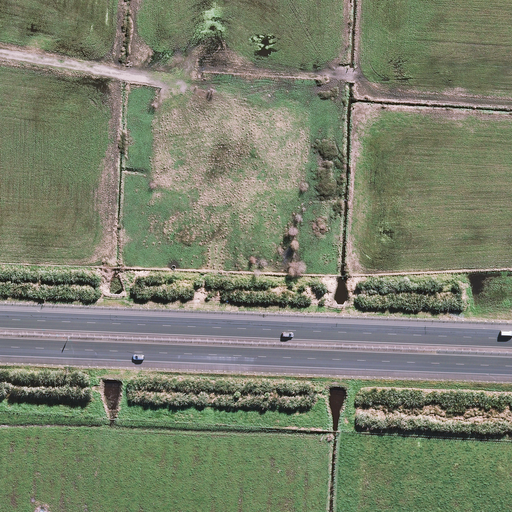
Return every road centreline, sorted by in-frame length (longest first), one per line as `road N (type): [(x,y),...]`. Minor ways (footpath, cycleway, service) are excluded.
road 1 (motorway): [(0,320),(511,339)]
road 2 (motorway): [(511,365),(0,348)]
